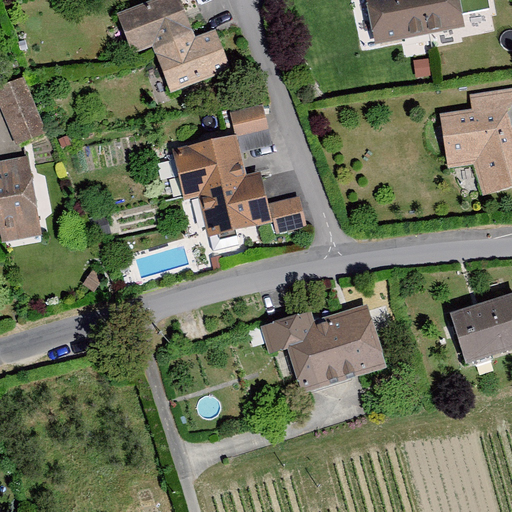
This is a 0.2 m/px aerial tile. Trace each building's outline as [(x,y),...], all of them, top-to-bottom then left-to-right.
[(199,31),(189,0),(148,0),(122,8),(135,51),(159,43),(172,86),(240,65),(227,23),(199,31)] [(458,0),(365,0),(375,49),(465,31),(458,0)] [(0,89),(0,108),(16,148),(47,136),(25,79),(0,89)] [(477,160),(486,192),(511,183),(511,138),(506,115),(511,102),(511,91),(472,98),(474,112),(445,117),(452,164),(477,160)] [(272,148),(263,108),(229,116),(235,140),(237,139),(241,156),(272,148)] [(235,140),(172,154),(184,204),(199,201),(209,242),(272,227),(261,179),(247,183),(241,156),(237,139),(235,140)] [(28,159),(0,164),(0,238),(1,239),(5,245),(43,238),(28,159)] [(308,230),(300,198),(268,207),(277,238),(308,230)] [(94,241),(112,237),(107,217),(89,221),(94,241)] [(511,299),(450,319),(466,370),(511,355),(511,299)] [(288,355),(301,399),(388,373),(368,308),(325,321),(327,328),(317,331),(312,316),(262,331),(271,360),(288,355)]
